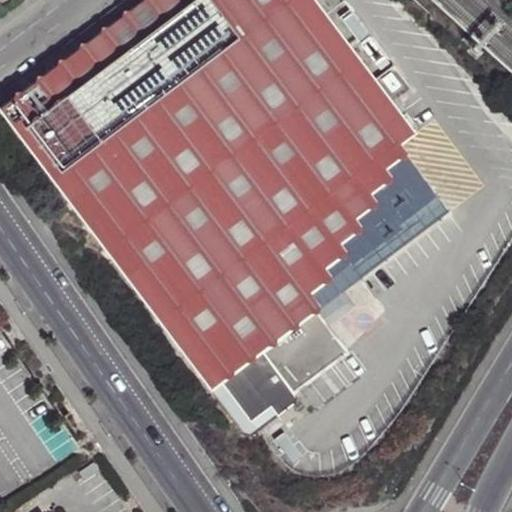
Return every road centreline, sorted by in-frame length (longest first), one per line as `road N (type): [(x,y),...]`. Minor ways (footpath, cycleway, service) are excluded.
road 1 (tertiary): [(0,222),(204,511)]
road 2 (secondary): [(511,368),(423,511)]
